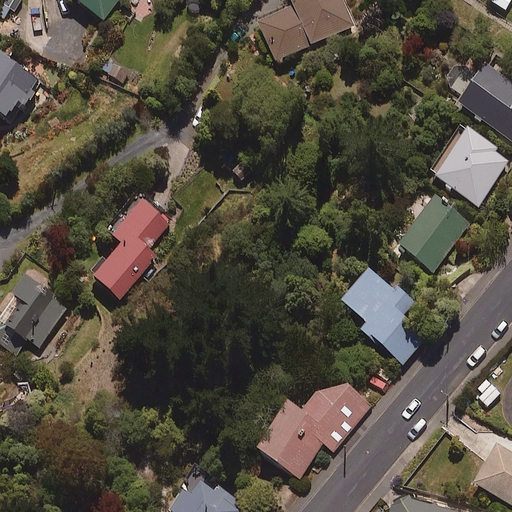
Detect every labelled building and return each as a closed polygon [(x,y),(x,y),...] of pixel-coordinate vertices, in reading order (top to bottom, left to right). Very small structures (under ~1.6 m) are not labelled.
[(120,0),(73,0),(103,22),(120,0)] [(357,27),(344,0),(290,0),(292,4),(256,21),(275,64),(357,27)] [(510,0),(491,0),(491,1),(505,9),(510,0)] [(39,83),(0,55),(0,116),(10,124),(39,83)] [(127,70),(105,59),(98,73),(121,84),(127,70)] [(511,82),(481,62),(454,103),(511,142),(511,82)] [(466,126),(432,174),(480,207),(511,161),(493,149),(497,147),(466,126)] [(435,195),(397,243),(434,272),(472,224),(435,195)] [(168,223),(140,199),(109,235),(118,243),(91,274),(119,298),(156,256),(147,248),(168,223)] [(391,288),(367,267),(339,299),(366,323),(357,330),(378,348),(382,343),(403,362),(435,325),(414,307),(418,302),(395,282),(391,288)] [(68,306),(25,278),(0,314),(0,342),(17,355),(28,340),(40,348),(68,306)] [(286,401),(255,448),(300,481),(322,444),(334,454),(372,407),(347,383),(315,393),(300,412),(286,401)] [(501,394),(490,384),(477,398),(487,408),(501,394)] [(511,454),(494,444),(471,483),(511,506),(511,454)] [(181,487),(166,510),(169,511),(235,511),(241,503),(217,487),(214,492),(198,481),(190,493),(181,487)] [(464,511),(408,498),(392,506),(390,511),(464,511)]
